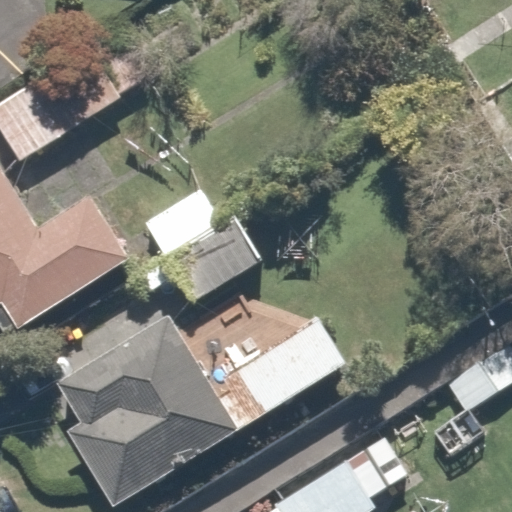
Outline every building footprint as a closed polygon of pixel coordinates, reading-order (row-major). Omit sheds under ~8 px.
[(0,137),(15,163),(135,93),(99,31),(0,89),(0,137)] [(0,307),(8,322),(121,260),(81,189),(29,218),(0,164),(0,307)] [(156,256),(125,273),(137,294),(168,277),(184,305),(264,260),(235,208),(222,216),(203,181),(135,219),(156,256)] [(106,510),(346,361),(316,313),(208,380),(168,316),(37,398),(106,510)] [(511,379),(511,343),(508,338),(437,382),(456,413),(511,379)] [(367,511),(412,485),(377,434),(246,511),(367,511)]
